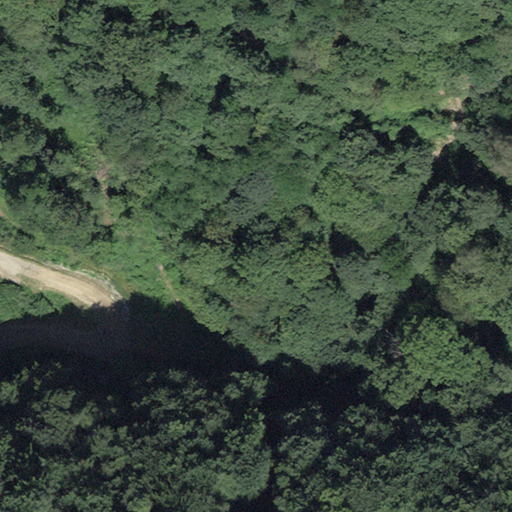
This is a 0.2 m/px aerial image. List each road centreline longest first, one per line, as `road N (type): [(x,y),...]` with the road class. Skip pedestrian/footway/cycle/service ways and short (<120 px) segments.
road 1 (track): [(511,72),(452,90),(349,88),(212,16),(176,6),(53,5),(0,16)]
road 2 (track): [(0,259),(95,296),(115,324),(106,340),(0,333)]
